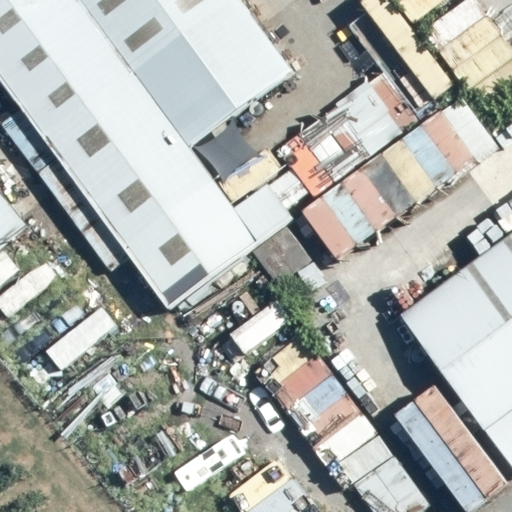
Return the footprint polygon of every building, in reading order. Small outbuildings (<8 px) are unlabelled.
[(170,132),(69,0),(0,0),(0,105),(146,299),(242,227),(170,132)] [(224,0),(69,0),(170,132),(269,58),(224,0)] [(322,149),(310,133),(266,165),(278,182),(304,218),(339,266),(505,146),(432,45),(337,114),(348,130),(322,149)] [(511,204),(376,307),(494,462),(511,449),(511,204)] [(295,318),(278,295),(223,336),(240,359),(295,318)]
